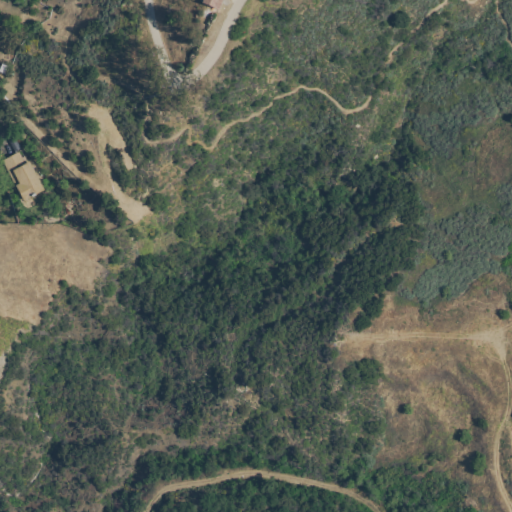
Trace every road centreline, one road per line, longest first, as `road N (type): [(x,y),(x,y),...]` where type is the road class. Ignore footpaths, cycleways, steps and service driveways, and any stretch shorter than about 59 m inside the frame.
road 1 (track): [(510,511),(495,444),(511,389),(487,334),(346,343)]
road 2 (track): [(145,511),(166,488),(243,473),(304,478),(383,511)]
road 3 (residential): [(149,0),(159,67),(172,86),(185,88),(213,62),(244,0)]
